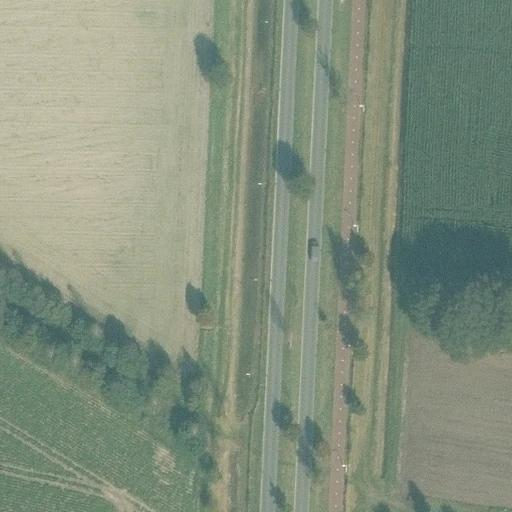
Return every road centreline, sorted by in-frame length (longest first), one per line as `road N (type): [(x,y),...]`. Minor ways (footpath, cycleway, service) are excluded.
road 1 (secondary): [(300,511),(324,0)]
road 2 (secondary): [(288,0),(266,511)]
road 3 (track): [(0,307),(205,424)]
